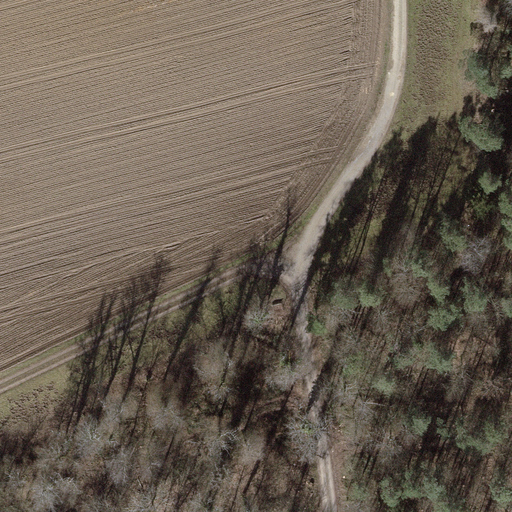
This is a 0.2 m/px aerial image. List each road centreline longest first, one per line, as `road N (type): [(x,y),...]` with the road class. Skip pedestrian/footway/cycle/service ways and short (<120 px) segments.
road 1 (track): [(303,258),(280,256),(0,388)]
road 2 (track): [(400,0),(386,111),(303,258)]
road 3 (track): [(303,258),(328,511)]
